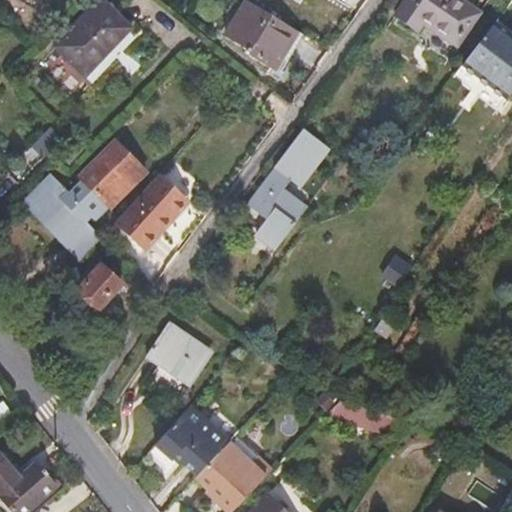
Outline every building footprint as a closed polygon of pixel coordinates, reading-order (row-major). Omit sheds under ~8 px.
[(480,14),(458,0),(408,0),(396,18),(418,33),(424,24),(457,47),(480,14)] [(138,36),(102,2),(57,50),(93,85),(138,36)] [(299,34),(248,3),(228,37),(254,54),(253,57),(276,71),(284,59),(299,34)] [(511,34),(499,24),(460,76),(503,109),(511,96),(511,34)] [(299,34),(284,59),(292,63),(308,38),(299,34)] [(259,237),(278,251),(308,212),(283,194),(292,181),(300,187),(330,148),(305,130),(276,170),(277,171),(252,205),(270,220),(259,237)] [(45,159),(62,142),(50,131),(33,147),(45,159)] [(67,245),(71,242),(91,222),(93,220),(97,222),(130,191),(131,192),(148,175),(117,144),(83,179),(85,183),(72,197),(53,177),(28,202),(45,217),(41,221),(67,245)] [(186,200),(160,176),(115,225),(145,253),(175,219),(173,216),(186,200)] [(25,205),(41,221),(45,217),(28,202),(25,205)] [(86,256),(106,236),(91,222),(71,242),(86,256)] [(383,278),(400,289),(413,270),(396,258),(383,278)] [(101,310),(122,285),(102,267),(80,292),(101,310)] [(387,341),(396,327),(386,319),(376,334),(387,341)] [(168,328),(148,358),(190,386),(210,355),(168,328)] [(329,416),(397,442),(408,426),(368,411),(343,401),(329,416)] [(189,487),(197,479),(222,452),(231,443),(191,407),(148,456),(166,472),(169,468),(189,487)] [(224,507),(228,511),(235,511),(260,487),(222,452),(197,479),(225,505),(224,507)] [(19,480),(0,457),(0,495),(14,511),(28,511),(55,489),(36,466),(19,480)] [(284,511),(269,497),(253,511),(284,511)]
